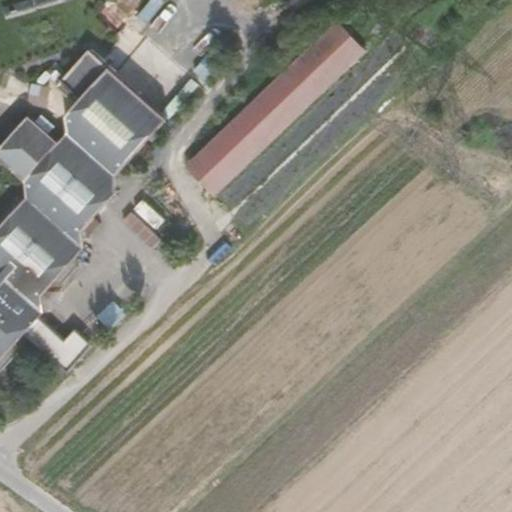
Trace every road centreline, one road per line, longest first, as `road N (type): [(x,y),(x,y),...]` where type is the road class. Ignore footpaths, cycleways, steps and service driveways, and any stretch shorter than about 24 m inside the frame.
road 1 (unclassified): [(236,238),(0,452)]
road 2 (track): [(253,31),(158,166),(236,238)]
